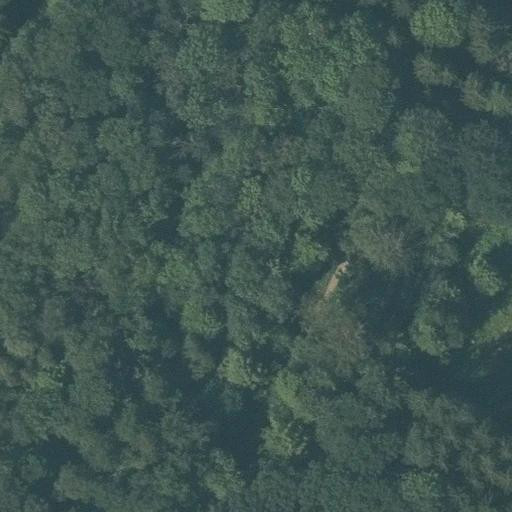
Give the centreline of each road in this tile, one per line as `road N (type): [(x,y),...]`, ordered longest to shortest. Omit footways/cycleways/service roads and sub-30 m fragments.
road 1 (track): [(356,51),(384,105),(375,151),(194,511)]
road 2 (track): [(265,0),(511,142)]
